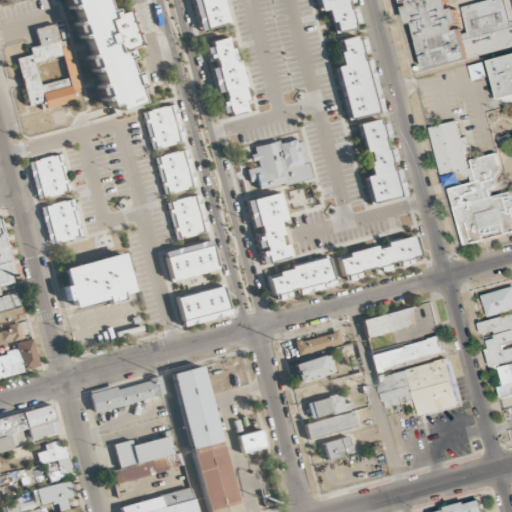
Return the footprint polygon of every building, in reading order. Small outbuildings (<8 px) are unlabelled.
[(65,0),(68,8),(70,7),(79,36),(80,35),(91,71),(94,70),(107,113),(141,102),(125,50),(140,45),(129,10),(110,16),(104,0),(65,0)] [(191,0),(198,30),(228,23),(222,0),(191,0)] [(349,0),(314,0),(317,12),(327,10),(332,32),(357,27),(354,7),(351,8),(349,0)] [(429,67),(511,45),(511,0),(485,0),(461,6),(461,5),(453,7),(451,0),(403,0),(410,25),(418,23),(429,67)] [(15,57),(26,106),(43,102),(44,108),(73,101),(71,93),(78,91),(67,39),(58,41),(53,23),(33,28),(37,45),(28,47),(29,54),(15,57)] [(368,58),(364,59),(359,35),(336,39),(341,64),(334,66),(345,119),(380,112),(368,58)] [(249,110),(231,36),(203,42),(208,64),(216,96),(217,96),(222,116),(249,110)] [(511,54),(492,59),(503,107),(511,105),(511,54)] [(474,79),(487,77),(484,63),(471,66),(474,79)] [(150,150),(183,142),(174,103),(141,111),(150,150)] [(369,203),(403,195),(395,164),(394,164),(391,148),(384,149),(381,137),(387,136),(382,118),(357,124),(369,174),(362,176),(369,203)] [(463,243),(511,232),(511,191),(502,194),(493,154),(469,160),(467,151),(471,150),(468,137),(462,138),(458,121),(430,127),(441,175),(458,171),(460,177),(470,175),(472,182),(451,187),(463,243)] [(310,177),(300,136),(250,147),(255,168),(246,170),(249,182),(257,180),(259,189),(310,177)] [(186,149),(153,156),(161,194),(194,187),(186,149)] [(27,161),(36,199),(69,191),(60,153),(27,161)] [(261,264),(292,257),(289,241),(282,242),(277,222),(286,220),(280,191),(244,199),(251,231),(253,230),(261,264)] [(164,201),(173,240),(206,232),(197,194),(164,201)] [(39,205),(48,244),(81,236),(72,198),(39,205)] [(0,323),(24,317),(16,290),(0,294),(0,285),(15,282),(0,225),(0,323)] [(334,256),(340,276),(417,253),(411,234),(334,256)] [(168,281),(217,269),(209,239),(171,248),(161,250),(168,281)] [(62,269),(67,286),(63,287),(66,300),(71,298),(74,308),(132,292),(121,253),(62,269)] [(332,283),(326,257),(264,272),(270,298),(332,283)] [(180,326),(228,315),(221,285),(173,296),(180,326)] [(511,309),(511,286),(483,295),(489,317),(511,309)] [(415,324),(410,306),(360,320),(365,338),(415,324)] [(511,342),(511,315),(511,314),(479,323),(482,334),(494,330),(496,338),(486,340),(493,366),(511,360),(511,348),(505,350),(504,344),(511,342)] [(293,341),(297,355),(341,343),(337,329),(293,341)] [(446,351),(442,336),(370,356),(374,371),(446,351)] [(0,377),(38,369),(32,339),(14,343),(16,352),(0,355),(0,377)] [(332,372),(326,354),(291,364),(297,382),(332,372)] [(451,381),(413,391),(407,369),(445,358),(451,381)] [(511,363),(500,367),(505,385),(499,387),(503,398),(511,395),(511,363)] [(240,511),(200,364),(168,373),(205,511),(240,511)] [(163,395),(158,375),(87,392),(91,412),(163,395)] [(420,415),(413,391),(451,381),(458,404),(420,415)] [(331,413),(327,398),(307,404),(311,419),(331,413)] [(58,430),(51,403),(0,417),(0,452),(13,449),(9,434),(26,429),(29,438),(58,430)] [(307,439),(303,424),(357,409),(361,424),(307,439)] [(241,454),(265,447),(260,429),(235,435),(241,454)] [(325,460),(352,453),(347,435),(320,442),(325,460)] [(176,468),(167,436),(132,446),(130,440),(112,445),(117,469),(109,471),(113,484),(176,468)] [(36,453),(39,465),(57,460),(62,477),(71,474),(61,439),(43,445),(45,451),(36,453)] [(31,489),(34,506),(56,501),(57,511),(77,511),(77,507),(68,509),(65,498),(72,496),(69,481),(31,489)] [(119,511),(195,511),(190,488),(118,504),(119,511)] [(5,511),(18,511),(33,510),(32,501),(22,503),(21,498),(4,501),(5,511)] [(483,511),(481,500),(431,511),(483,511)]
